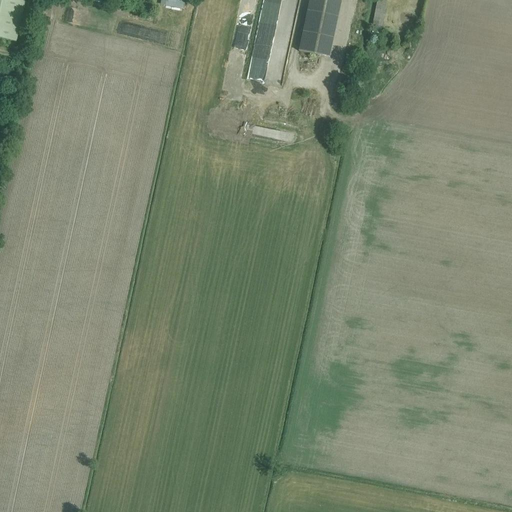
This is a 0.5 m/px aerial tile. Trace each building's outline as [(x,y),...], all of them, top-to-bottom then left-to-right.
[(0,0),(0,41),(20,45),(28,0),(0,0)] [(121,0),(119,9),(126,11),(128,0),(121,0)] [(167,0),(166,8),(182,11),(184,0),(167,0)] [(334,0),(312,0),(301,54),(331,61),(343,2),(334,0)] [(375,33),(373,40),(388,44),(390,37),(375,33)]
